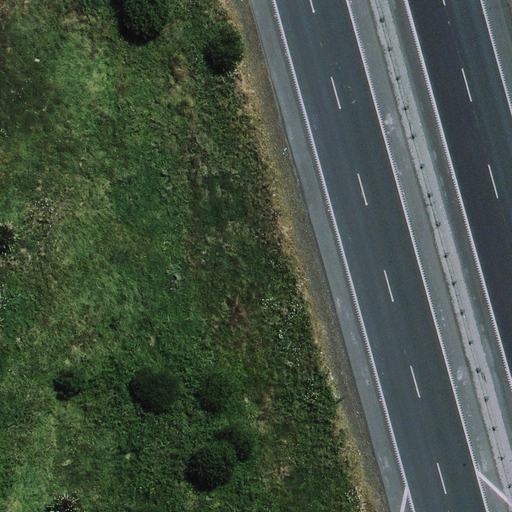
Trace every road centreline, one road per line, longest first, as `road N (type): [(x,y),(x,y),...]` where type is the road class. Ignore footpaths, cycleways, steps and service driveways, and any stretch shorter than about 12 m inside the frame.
road 1 (motorway): [(466,511),(321,0)]
road 2 (motorway): [(458,0),(511,193)]
